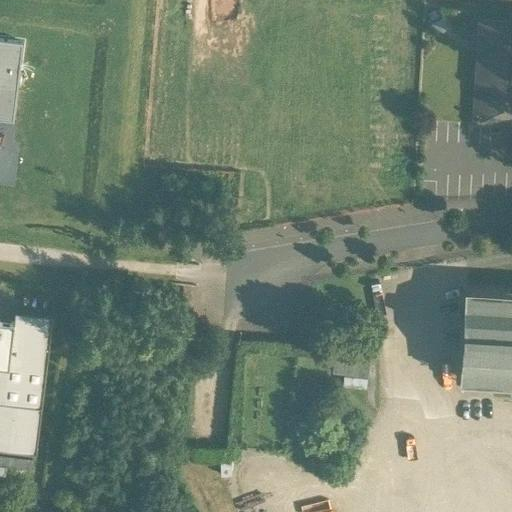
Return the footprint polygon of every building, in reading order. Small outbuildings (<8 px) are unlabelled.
[(430,22),(435,34),(447,29),(442,17),(430,22)] [(511,21),(480,20),(474,123),(511,124),(511,21)] [(20,68),(23,44),(0,41),(0,107),(10,109),(11,108),(16,68),(20,68)] [(511,289),(463,287),(459,379),(511,381),(511,289)] [(0,448),(34,453),(53,314),(16,309),(14,323),(0,321),(0,448)] [(347,370),(347,382),(372,383),(373,344),(337,343),(336,370),(347,370)] [(0,448),(0,471),(8,472),(9,465),(33,468),(35,453),(0,448)]
